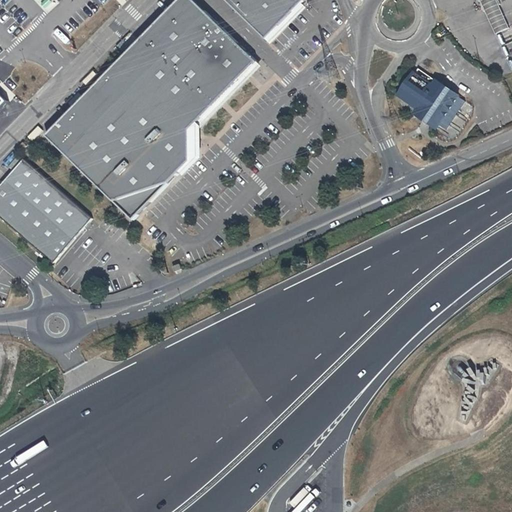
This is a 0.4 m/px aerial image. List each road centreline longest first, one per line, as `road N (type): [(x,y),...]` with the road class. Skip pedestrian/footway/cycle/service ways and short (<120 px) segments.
road 1 (motorway): [(511,193),(128,416),(0,510)]
road 2 (motorway): [(211,511),(417,309),(511,239)]
road 3 (unclassified): [(116,320),(170,305),(406,186)]
road 4 (unclassified): [(406,186),(157,293)]
road 5 (motorway): [(328,451),(413,339),(511,264)]
road 6 (unclassified): [(0,147),(144,0)]
road 7 (residential): [(347,0),(368,30),(361,83),(406,186)]
